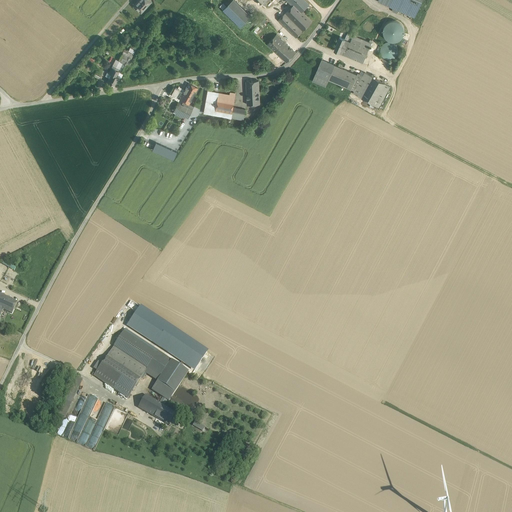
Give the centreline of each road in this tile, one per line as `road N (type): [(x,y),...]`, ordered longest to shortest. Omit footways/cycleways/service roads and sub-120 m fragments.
road 1 (unclassified): [(159,85),(0,387)]
road 2 (unclassified): [(337,0),(283,69),(159,85)]
road 3 (unclassified): [(159,85),(16,105)]
